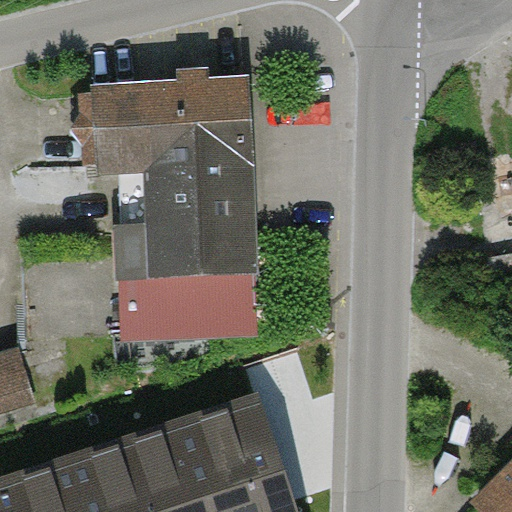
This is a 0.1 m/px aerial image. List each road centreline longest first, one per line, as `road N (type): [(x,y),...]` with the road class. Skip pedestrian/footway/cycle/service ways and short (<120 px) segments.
road 1 (tertiary): [(378,511),(392,0)]
road 2 (unclassified): [(196,0),(0,47)]
